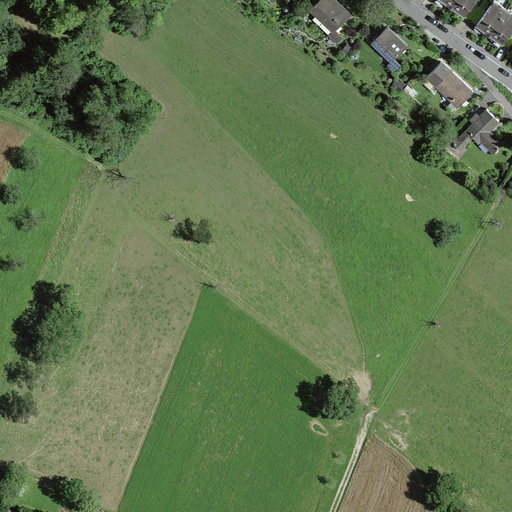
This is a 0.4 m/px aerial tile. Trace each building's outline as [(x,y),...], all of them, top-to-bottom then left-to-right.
[(333,31),(350,14),(334,0),(313,0),(311,3),(313,5),(310,9),(333,31)] [(470,20),(480,6),(473,2),(474,0),(455,0),(451,6),(458,10),(455,14),(461,19),(464,15),(470,20)] [(489,33),(507,9),(494,0),(493,0),(486,11),(480,6),(470,20),(477,24),(474,28),(480,33),(483,28),(489,33)] [(508,47),(511,41),(511,29),(511,28),(511,12),(507,9),(489,33),(496,38),(493,42),(499,46),(502,42),(508,47)] [(376,37),(374,35),(369,40),(391,61),(406,46),(386,27),(376,37)] [(441,61),(426,76),(458,106),(472,91),(441,61)] [(472,123),(467,129),(479,141),(481,139),(493,152),(502,142),(495,135),(504,126),(498,121),(499,120),(487,108),(485,111),(479,106),(467,118),(472,123)] [(451,131),(446,136),(454,142),(458,138),(451,131)]
